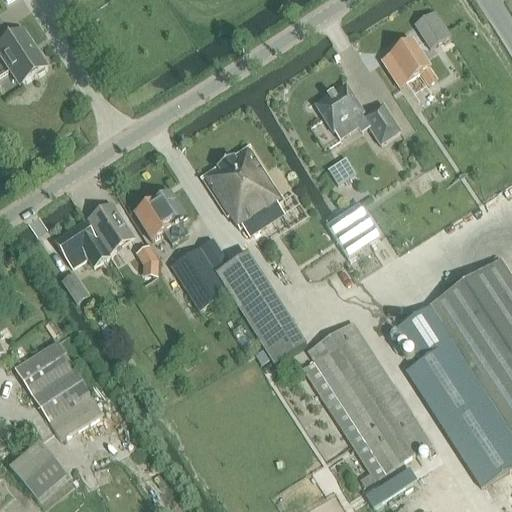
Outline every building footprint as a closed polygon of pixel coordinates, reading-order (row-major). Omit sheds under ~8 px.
[(430,54),(451,41),(435,15),(415,28),(430,54)] [(0,27),(0,55),(11,73),(13,72),(22,85),(46,69),(36,54),(35,55),(21,34),(8,43),(1,33),(3,32),(0,27)] [(429,90),(437,84),(429,73),(430,72),(413,45),(382,65),(399,92),(421,78),(429,90)] [(363,118),(345,89),(315,109),(335,141),(340,138),(337,134),(363,118)] [(400,137),(383,110),(363,123),(380,150),(400,137)] [(249,241),(264,231),(258,221),(279,208),(277,205),(281,203),(248,152),(201,183),(227,222),(230,221),(238,234),(243,231),(249,241)] [(328,174),(338,189),(356,177),(346,161),(328,174)] [(428,161),(406,177),(416,189),(437,174),(428,161)] [(178,227),(187,222),(170,196),(134,219),(151,245),(164,237),(172,249),(186,240),(178,227)] [(360,208),(326,230),(348,263),(381,241),(360,208)] [(113,210),(89,225),(100,244),(115,268),(123,263),(116,253),(133,243),(124,229),(113,210)] [(72,272),(88,262),(94,271),(109,261),(97,242),(96,243),(86,226),(54,247),(72,272)] [(201,317),(230,298),(216,277),(215,276),(227,268),(212,245),(171,271),(201,317)] [(156,262),(149,251),(138,258),(145,269),(156,262)] [(247,257),(216,277),(230,298),(276,369),(307,349),(247,257)] [(511,282),(500,264),(398,330),(422,365),(407,375),(482,492),(511,472),(511,282)] [(63,285),(78,308),(90,300),(75,277),(63,285)] [(137,277),(127,284),(134,294),(144,287),(137,277)] [(368,373),(342,332),(306,355),(313,366),(302,374),(374,485),(430,449),(378,367),(368,373)] [(58,345),(15,372),(62,446),(104,418),(58,345)] [(10,471),(38,505),(68,479),(40,445),(10,471)] [(330,467),(315,471),(321,493),(335,489),(330,467)]
